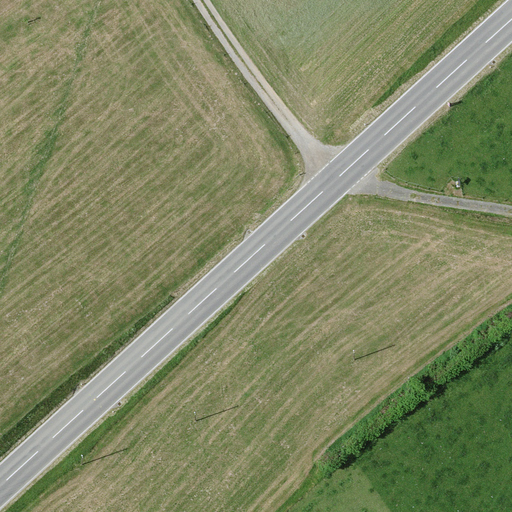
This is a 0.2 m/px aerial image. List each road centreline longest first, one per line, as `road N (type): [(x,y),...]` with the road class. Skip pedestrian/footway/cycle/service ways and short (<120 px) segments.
road 1 (secondary): [(0,485),(511,17)]
road 2 (track): [(205,0),(250,70),(338,174)]
road 3 (track): [(511,207),(338,174)]
